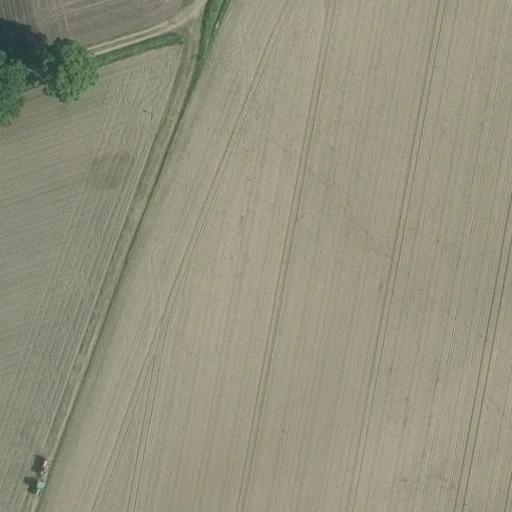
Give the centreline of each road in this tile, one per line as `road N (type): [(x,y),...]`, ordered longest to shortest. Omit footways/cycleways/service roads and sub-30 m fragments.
road 1 (track): [(218,0),(36,511)]
road 2 (track): [(0,72),(207,0)]
